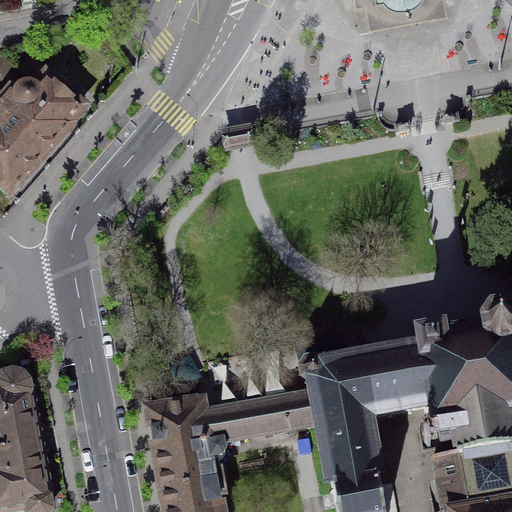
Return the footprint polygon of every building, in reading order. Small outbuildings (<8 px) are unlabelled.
[(0,94),(12,90),(0,63),(0,94)] [(0,106),(0,126),(40,160),(43,157),(40,154),(51,141),(54,144),(69,126),(68,125),(82,109),(78,106),(83,100),(62,81),(55,75),(50,81),(46,78),(36,90),(34,89),(32,88),(30,87),(28,87),(26,87),(23,88),(22,89),(20,90),(19,91),(17,92),(16,94),(15,96),(15,98),(10,94),(0,106)] [(0,126),(0,186),(10,195),(25,177),(22,174),(34,161),(37,164),(40,160),(0,126)] [(216,144),(217,151),(248,146),(247,138),(245,130),(214,136),(216,144)] [(511,511),(511,317),(509,315),(506,315),(504,314),(501,314),(498,314),(496,315),(494,316),(492,317),(491,319),(489,321),(488,324),(487,326),(487,329),(487,332),(488,336),(488,337),(488,338),(466,342),(443,346),(443,345),(443,344),(444,344),(442,330),(433,332),(433,330),(413,334),(417,354),(322,371),(322,368),(315,363),(307,365),(302,372),(304,380),(310,384),(313,384),(316,398),(300,400),(301,403),(282,406),(281,404),(276,405),(277,407),(257,411),(257,408),(252,409),(253,411),(233,415),(233,412),(228,413),(228,416),(209,419),(209,417),(204,418),(209,446),(223,444),(320,426),(323,440),(321,440),(321,444),(323,444),(326,457),(324,457),(324,461),(326,461),(329,474),(327,475),(327,478),(330,478),(332,492),(330,492),(330,496),(333,495),(335,511),(384,511),(379,483),(376,483),(374,470),(377,469),(376,466),(373,466),(371,452),(374,452),(373,449),(370,449),(368,435),(371,435),(370,431),(367,432),(365,419),(388,415),(388,417),(391,417),(391,414),(408,411),(408,414),(412,413),(411,410),(431,407),(431,409),(433,409),(434,419),(433,419),(434,422),(434,425),(436,425),(440,449),(456,446),(458,458),(432,463),(432,466),(434,466),(441,511),(511,511)] [(0,450),(40,443),(39,438),(29,384),(22,377),(12,374),(3,376),(0,379),(0,450)] [(201,404),(148,414),(149,419),(153,441),(154,451),(157,467),(158,472),(161,486),(162,491),(164,505),(165,510),(165,511),(220,511),(212,462),(222,460),(225,455),(223,444),(209,446),(204,418),(201,404)] [(40,449),(40,443),(0,450),(0,511),(6,511),(28,509),(28,511),(50,511),(51,511),(40,449)]
